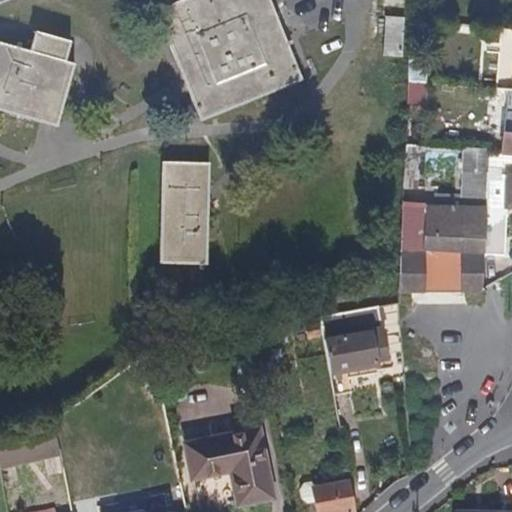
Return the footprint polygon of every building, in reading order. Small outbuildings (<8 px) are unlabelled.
[(307,89),(271,0),(209,0),(158,21),(203,130),(307,89)] [(407,65),(409,28),(391,27),(387,64),(407,65)] [(511,31),(504,31),(498,89),(511,90),(511,31)] [(0,123),(56,138),(73,76),(65,74),(69,55),(33,44),(27,64),(0,56),(0,123)] [(422,104),(424,83),(409,81),(408,103),(422,104)] [(511,155),(511,111),(503,111),(501,155),(511,155)] [(464,168),(465,149),(406,143),(405,163),(437,166),(464,168)] [(487,205),(491,154),(491,152),(465,149),(464,168),(462,204),(487,205)] [(435,192),(437,166),(405,163),(403,190),(435,192)] [(212,274),(212,173),(166,173),(165,274),(212,274)] [(415,289),(421,211),(402,209),(398,261),(396,295),(415,293),(415,289)] [(483,289),(487,216),(427,212),(424,250),(464,253),(462,289),(483,289)] [(402,357),(398,305),(377,308),(384,348),(387,360),(402,357)] [(373,349),(365,310),(319,318),(334,399),(350,395),(348,381),(378,375),(375,362),(373,349)] [(387,360),(384,348),(373,349),(375,362),(387,360)] [(162,393),(156,360),(135,375),(107,407),(107,410),(110,423),(125,414),(162,393)] [(110,423),(107,410),(86,414),(90,434),(111,430),(111,428),(110,423)] [(132,431),(130,424),(111,428),(111,430),(112,435),(132,431)] [(164,465),(157,425),(132,431),(112,435),(120,474),(164,465)] [(271,498),(257,431),(185,447),(191,479),(230,471),(237,504),(238,504),(271,498)] [(356,511),(350,482),(319,488),(311,486),(304,488),(300,494),(302,503),(308,507),(316,506),(318,511),(356,511)] [(97,497),(99,511),(171,511),(169,494),(144,497),(144,492),(97,497)]
